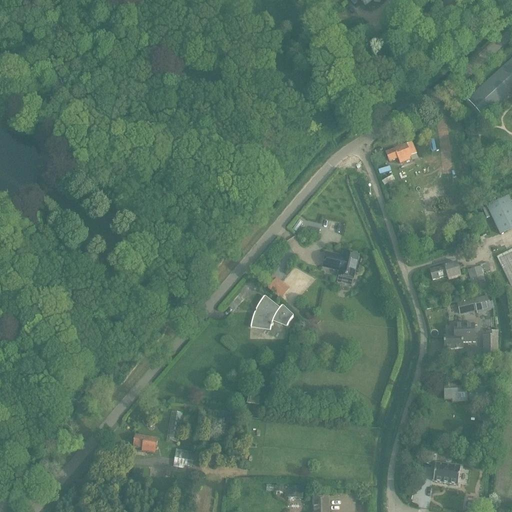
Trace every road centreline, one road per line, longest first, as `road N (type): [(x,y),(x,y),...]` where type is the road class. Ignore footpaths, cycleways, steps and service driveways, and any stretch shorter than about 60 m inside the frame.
road 1 (unclassified): [(32,511),(321,172),(359,144)]
road 2 (unclassified): [(391,510),(393,454),(423,335),(359,144)]
road 3 (track): [(237,190),(0,117)]
road 4 (unclassified): [(359,144),(459,80),(511,33)]
road 5 (track): [(78,392),(0,249)]
road 6 (track): [(155,281),(40,194)]
